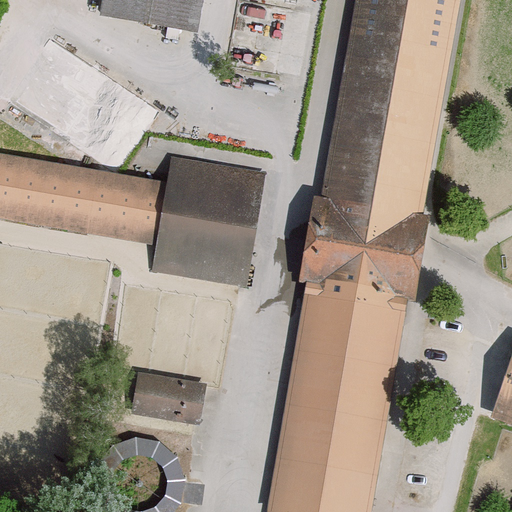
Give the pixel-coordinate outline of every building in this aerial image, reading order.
[(193,0),(113,0),(110,19),(188,33),(193,0)] [(454,0),(357,0),(327,176),(322,175),(301,296),(310,297),(272,511),(362,511),(398,311),(409,313),(431,186),(423,184),(454,0)] [(0,218),(149,243),(159,182),(118,176),(5,157),(0,156),(0,218)] [(261,172),(172,159),(168,185),(155,271),(244,284),(261,172)] [(511,363),(494,419),(511,424),(511,363)] [(201,386),(140,376),(135,413),(196,422),(201,386)] [(169,428),(106,447),(121,499),(134,495),(139,511),(165,511),(192,504),(169,428)]
